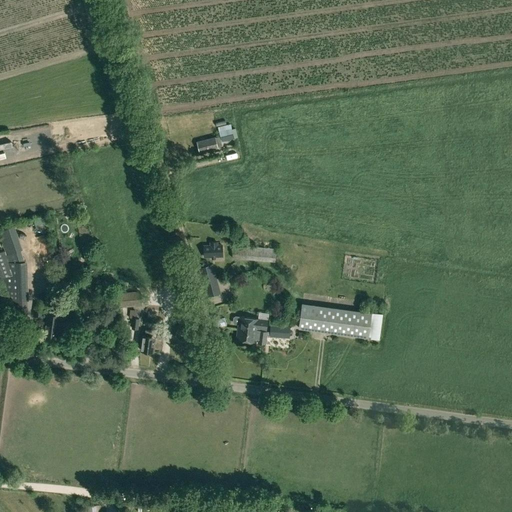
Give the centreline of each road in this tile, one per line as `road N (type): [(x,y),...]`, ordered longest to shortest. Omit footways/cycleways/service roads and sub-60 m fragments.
road 1 (unclassified): [(511,424),(0,354)]
road 2 (unknown): [(121,511),(99,490),(0,485)]
